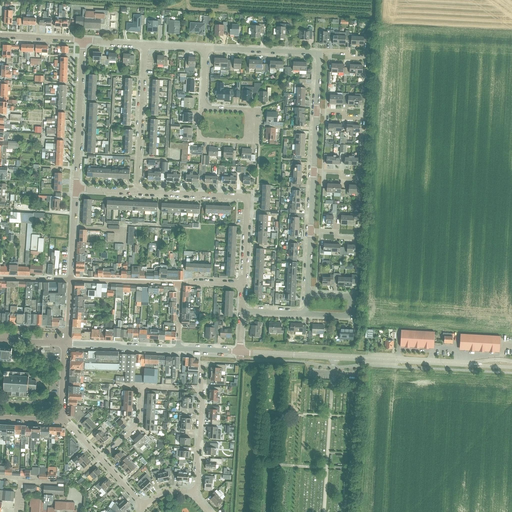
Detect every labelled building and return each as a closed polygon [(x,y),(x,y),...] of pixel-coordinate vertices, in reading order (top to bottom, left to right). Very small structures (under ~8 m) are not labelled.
[(6,11),(5,18),(13,18),(13,11),(15,11),(15,8),(10,8),(10,11),(6,11)] [(76,16),(76,26),(85,26),(85,28),(101,28),(101,24),(105,24),(105,14),(108,14),(108,11),(95,10),(94,12),(86,11),(86,10),(83,9),(82,17),(76,16)] [(55,26),(62,27),(62,11),(62,10),(59,10),(59,17),(56,16),(56,19),(54,19),(53,25),(55,25),(55,26)] [(62,11),(62,27),(68,27),(68,26),(70,26),(70,20),(65,20),(65,17),(65,11),(62,11)] [(127,24),(127,31),(141,32),(141,25),(144,26),(145,15),(135,15),(135,24),(127,24)] [(169,33),(179,34),(179,22),(169,21),(170,17),(167,17),(166,25),(169,25),(169,33)] [(209,24),(210,17),(203,17),(203,24),(191,23),(190,32),(197,32),(197,31),(199,31),(199,34),(204,35),(204,32),(205,32),(205,31),(204,31),(205,24),(209,24)] [(161,26),(161,19),(158,19),(158,22),(148,21),(147,32),(158,32),(158,25),(161,26)] [(227,30),(227,22),(223,22),(223,26),(216,25),(215,35),(223,36),(223,30),(227,30)] [(239,34),(239,26),(237,25),(237,24),(232,24),(232,27),(230,27),(230,35),(234,35),(234,36),(236,36),(236,34),(239,34)] [(249,34),(252,34),(252,37),(259,38),(260,32),(264,33),(265,24),(260,24),(260,27),(252,26),(252,28),(250,28),(249,29),(249,34)] [(280,26),(280,28),(277,28),(277,38),(284,39),(285,34),(289,34),(289,25),(285,24),(282,24),(280,26)] [(312,40),(312,30),(307,30),(307,32),(300,32),(299,40),(309,40),(312,40)] [(320,32),(319,43),(320,43),(320,44),(322,44),(327,44),(327,42),(330,42),(331,30),(327,30),(327,32),(320,32)] [(334,30),(331,30),(330,42),(333,42),(333,44),(339,44),(340,33),(340,32),(334,32),(334,30)] [(346,41),(349,41),(349,34),(349,31),(346,31),(346,33),(340,33),(339,44),(345,45),(346,41)] [(351,45),(358,45),(358,37),(355,37),(355,35),(349,34),(349,41),(351,42),(351,45)] [(358,37),(358,45),(364,46),(364,42),(367,42),(367,35),(364,35),(364,37),(358,37)] [(41,60),(44,60),(44,56),(48,56),(49,54),(50,55),(51,48),(48,48),(48,46),(42,45),(42,52),(41,55),(41,60)] [(58,47),(58,49),(58,53),(55,53),(55,55),(66,56),(67,54),(69,54),(69,47),(58,47)] [(8,58),(7,63),(13,63),(14,58),(11,58),(12,52),(3,52),(3,58),(8,58)] [(102,65),(105,65),(105,56),(103,56),(103,54),(102,54),(102,53),(94,52),(94,60),(100,61),(100,63),(102,63),(102,65)] [(105,65),(109,65),(109,60),(117,61),(117,54),(110,53),(109,56),(105,56),(105,65)] [(130,65),(134,65),(134,55),(131,55),(131,54),(124,54),(124,63),(130,63),(130,65)] [(164,66),(168,66),(168,57),(165,57),(165,56),(158,56),(158,65),(164,65),(164,66)] [(186,58),(185,70),(195,71),(195,57),(189,57),(189,59),(186,58)] [(221,71),(227,71),(227,70),(230,71),(231,62),(227,62),(227,59),(221,59),(221,67),(221,71)] [(231,62),(230,71),(234,71),(234,69),(240,69),(241,60),(234,59),(234,61),(233,61),(233,63),(231,62)] [(249,68),(255,69),(256,60),(249,60),(249,63),(246,63),(246,71),(249,71),(249,68)] [(261,72),(265,72),(265,64),(262,64),(262,61),(256,60),(255,69),(261,69),(261,72)] [(3,66),(2,72),(9,72),(17,73),(17,70),(13,70),(13,72),(10,72),(10,66),(13,66),(13,63),(7,63),(7,66),(3,66)] [(344,74),(347,74),(347,68),(344,67),(344,65),(338,64),(338,73),(344,73),(344,74)] [(350,73),(356,74),(357,65),(350,65),(350,68),(347,68),(347,74),(350,74),(350,73)] [(357,65),(356,74),(362,74),(362,77),(365,77),(365,68),(362,68),(362,65),(357,65)] [(5,78),(5,81),(12,81),(12,74),(19,75),(19,73),(17,73),(9,72),(2,72),(2,78),(5,78)] [(186,92),(194,92),(194,81),(187,80),(186,92)] [(2,84),(2,91),(8,91),(11,91),(11,87),(9,87),(9,85),(12,85),(12,81),(5,81),(5,84),(2,84)] [(236,88),(233,88),(233,90),(230,90),(223,89),(223,83),(217,83),(217,99),(222,99),(222,98),(229,98),(229,96),(233,97),(239,97),(240,91),(240,82),(236,82),(236,88)] [(242,87),(242,101),(250,101),(250,98),(251,98),(251,97),(252,93),(257,93),(262,84),(254,83),(254,87),(242,87)] [(297,88),(297,94),(305,94),(306,88),(302,88),(302,85),(295,85),(295,87),(297,88)] [(270,96),(271,88),(267,88),(267,92),(259,92),(259,93),(258,93),(258,96),(259,96),(259,102),(267,102),(267,96),(270,96)] [(342,102),(345,102),(346,93),(343,93),(343,96),(337,96),(336,104),(342,105),(342,102)] [(348,105),(355,105),(355,97),(349,96),(349,94),(346,93),(345,102),(348,102),(348,105)] [(330,104),(336,104),(337,96),(330,95),(330,94),(327,94),(327,101),(330,101),(330,104)] [(355,97),(355,105),(361,106),(361,103),(364,103),(364,94),(355,94),(355,97)] [(182,107),(184,107),(193,108),(193,99),(185,98),(185,95),(177,95),(177,98),(182,98),(182,101),(182,107)] [(10,115),(10,117),(22,118),(22,115),(10,114),(11,111),(13,111),(13,109),(0,108),(0,114),(7,115),(7,114),(10,115)] [(179,122),(183,122),(192,123),(193,114),(185,113),(185,110),(180,110),(179,115),(180,115),(179,122)] [(267,122),(271,122),(271,125),(280,126),(283,126),(283,122),(277,122),(278,113),(268,112),(267,122)] [(293,130),(296,130),(301,131),(301,127),(304,127),(304,124),(305,124),(306,121),(296,120),(293,120),(293,130)] [(335,133),(335,124),(329,124),(328,126),(326,126),(326,134),(328,134),(329,131),(332,132),(332,135),(335,135),(335,133)] [(280,126),(271,125),(270,128),(267,128),(266,140),(275,140),(275,129),(283,129),(283,126),(280,126)] [(191,138),(192,128),(183,128),(183,141),(188,141),(188,138),(191,138)] [(296,133),(296,139),(305,140),(305,134),(303,134),(303,131),(301,131),(296,130),(296,133)] [(0,132),(0,141),(9,141),(9,138),(4,138),(4,137),(9,137),(10,133),(4,132),(0,132)] [(0,152),(3,153),(4,146),(6,146),(6,148),(5,148),(5,149),(18,149),(18,148),(21,148),(21,142),(9,141),(0,141),(0,152)] [(192,154),(203,154),(203,147),(192,146),(192,154)] [(208,156),(215,156),(218,156),(218,148),(213,148),(213,147),(209,147),(208,156)] [(224,148),(224,156),(224,157),(232,158),(232,160),(236,160),(236,151),(233,151),(233,148),(224,148)] [(242,149),(242,156),(242,158),(251,159),(250,161),(255,161),(255,155),(251,154),(252,149),(242,149)] [(305,151),(296,150),(295,155),(292,155),(292,158),(301,159),(301,156),(304,156),(305,151)] [(352,156),(351,165),(358,166),(358,163),(360,163),(361,153),(358,153),(358,158),(354,158),(355,154),(352,154),(352,156)] [(326,164),(333,164),(333,155),(330,155),(330,157),(327,157),(327,154),(324,154),(324,161),(327,161),(326,164)] [(294,167),(294,171),(301,172),(302,165),(301,165),(301,162),(292,162),(291,167),(294,167)] [(0,180),(10,181),(11,173),(8,173),(8,168),(0,167),(0,180)] [(250,185),(253,185),(254,180),(250,180),(250,176),(244,175),(243,184),(250,185)] [(291,182),(291,187),(297,188),(297,187),(299,188),(299,184),(301,184),(301,178),(291,178),(290,178),(290,182),(291,182)] [(327,193),(334,193),(334,184),(327,184),(327,189),(323,188),(322,196),(327,196),(327,193)] [(334,184),(334,193),(342,193),(341,197),(345,197),(345,190),(341,189),(341,185),(334,184)] [(351,195),(351,194),(356,194),(356,197),(359,197),(359,187),(356,187),(357,186),(349,185),(349,189),(347,188),(347,195),(351,195)] [(292,193),(292,197),(300,197),(300,191),(297,191),(297,188),(291,187),(288,187),(288,192),(292,193)] [(47,196),(47,202),(50,202),(49,210),(52,210),(60,211),(60,206),(60,203),(60,200),(60,199),(61,197),(56,197),(47,196)] [(300,210),(300,204),(292,203),(290,203),(290,207),(289,213),(296,213),(296,210),(300,210)] [(327,215),(326,224),(333,224),(333,222),(336,222),(336,218),(337,211),(337,209),(337,204),(333,204),(333,210),(332,211),(331,213),(330,213),(330,215),(327,215)] [(348,216),(347,225),(353,225),(354,219),(358,220),(358,216),(358,209),(355,209),(355,214),(351,214),(350,216),(348,216)] [(21,223),(21,213),(14,212),(13,216),(10,216),(10,223),(21,223)] [(33,213),(33,214),(21,213),(21,223),(28,223),(33,223),(33,218),(33,213)] [(291,223),(291,224),(299,224),(299,218),(296,217),(296,214),(289,214),(289,219),(288,219),(288,223),(291,223)] [(288,234),(288,240),(295,240),(295,237),(298,237),(299,231),(291,230),(289,230),(288,230),(287,234),(288,234)] [(31,250),(31,251),(31,254),(31,255),(42,256),(43,242),(44,242),(44,239),(43,239),(43,236),(40,236),(40,235),(39,235),(40,232),(32,232),(32,234),(32,237),(32,240),(32,242),(31,245),(31,248),(31,250)] [(267,239),(258,238),(258,244),(259,244),(259,247),(266,248),(267,239)] [(295,244),(295,240),(288,240),(288,246),(286,245),(286,250),(290,250),(298,250),(298,244),(295,244)] [(324,252),(332,252),(332,244),(324,244),(324,246),(320,246),(320,254),(324,254),(324,252)] [(339,255),(344,255),(344,247),(340,247),(340,245),(332,244),(332,252),(339,253),(339,255)] [(344,247),(344,255),(348,255),(349,253),(355,254),(355,246),(347,245),(347,248),(344,247)] [(298,250),(290,250),(289,256),(287,256),(287,259),(296,260),(296,257),(297,257),(298,250)] [(55,269),(56,257),(55,257),(55,253),(52,253),(51,259),(52,259),(51,265),(48,265),(48,275),(53,275),(54,269),(55,269)] [(9,275),(18,276),(18,267),(19,262),(14,262),(10,262),(10,265),(9,275)] [(4,264),(4,266),(1,266),(0,266),(0,269),(0,274),(9,275),(10,265),(6,265),(6,264),(4,264)] [(30,273),(42,275),(43,267),(31,265),(30,273)] [(154,279),(159,279),(160,269),(160,266),(157,266),(155,268),(155,270),(147,270),(146,279),(154,279)] [(172,266),(168,266),(168,269),(167,274),(167,279),(178,280),(178,275),(178,271),(172,271),(172,266)] [(23,276),(30,276),(30,267),(26,267),(23,267),(18,267),(18,276),(23,276)] [(76,272),(76,277),(83,277),(83,272),(84,272),(84,268),(76,267),(76,272)] [(139,279),(139,278),(140,267),(132,267),(132,268),(132,279),(139,279)] [(108,269),(103,269),(103,270),(103,278),(111,278),(111,269),(111,268),(108,268),(108,269)] [(95,278),(103,278),(103,270),(98,270),(96,269),(96,272),(95,272),(95,278)] [(159,279),(167,279),(167,274),(168,269),(160,269),(159,279)] [(234,270),(227,270),(227,274),(219,274),(219,278),(228,278),(228,276),(234,277),(234,270)] [(338,286),(344,286),(345,278),(342,278),(342,277),(340,274),(334,273),(334,275),(333,283),(338,283),(338,286)] [(333,283),(334,275),(330,275),(330,278),(323,278),(322,285),(330,286),(330,285),(333,285),(333,283)] [(345,278),(344,286),(352,287),(352,284),(357,284),(358,276),(352,275),(352,278),(345,278)] [(24,324),(31,325),(31,314),(31,309),(32,300),(33,291),(33,282),(27,282),(27,288),(26,301),(25,312),(24,324)] [(44,283),(44,290),(44,293),(44,295),(43,306),(43,309),(43,315),(42,325),(47,326),(48,316),(46,316),(47,305),(48,305),(48,302),(53,303),(53,305),(53,307),(53,326),(55,326),(61,327),(62,326),(63,326),(64,327),(65,327),(66,326),(65,326),(66,310),(67,305),(65,305),(65,303),(66,303),(66,299),(65,299),(66,293),(67,291),(67,285),(67,283),(64,283),(59,283),(58,293),(49,293),(49,283),(44,283)] [(49,293),(58,293),(59,283),(49,283),(49,293)] [(75,289),(74,297),(86,297),(88,297),(89,291),(97,291),(97,284),(85,283),(75,283),(75,289)] [(88,297),(91,297),(101,298),(102,284),(97,284),(97,291),(89,291),(88,297)] [(149,286),(149,288),(148,295),(153,296),(154,294),(159,295),(159,293),(159,287),(159,286),(154,286),(149,286)] [(148,295),(149,288),(137,287),(136,302),(148,302),(148,295)] [(168,302),(169,302),(176,303),(176,293),(170,293),(170,298),(168,298),(168,302)] [(74,297),(74,308),(87,308),(97,308),(97,305),(84,305),(84,302),(85,302),(85,300),(91,300),(91,297),(88,297),(86,297),(74,297)] [(24,324),(25,312),(18,311),(17,324),(17,325),(19,324),(20,324),(20,323),(22,323),(24,324)] [(73,313),(73,320),(84,320),(89,321),(88,320),(89,313),(87,313),(73,313)] [(190,320),(182,319),(182,325),(190,325),(190,328),(195,328),(195,325),(195,323),(190,323),(190,320)] [(73,320),(73,328),(80,328),(81,323),(89,323),(89,321),(84,320),(73,320)] [(218,332),(218,321),(215,321),(214,325),(212,325),(212,328),(206,327),(206,338),(214,339),(214,332),(218,332)] [(218,321),(218,332),(218,334),(221,334),(221,337),(231,338),(232,329),(223,329),(223,325),(223,322),(218,321)] [(260,326),(260,322),(255,322),(255,326),(252,326),(252,330),(250,330),(250,337),(259,337),(260,326)] [(283,333),(283,329),(281,329),(281,323),(270,323),(269,332),(276,332),(276,333),(281,333),(283,333)] [(140,324),(139,338),(147,339),(148,330),(148,327),(143,327),(143,324),(140,324)] [(302,334),(306,335),(306,326),(303,326),(303,324),(291,324),(290,331),(302,332),(302,334)] [(147,339),(159,339),(159,331),(159,330),(152,330),(152,325),(148,325),(148,327),(148,330),(147,339)] [(324,334),(324,325),(312,325),(312,331),(309,331),(308,338),(312,338),(312,334),(324,334)] [(159,339),(165,340),(165,331),(166,327),(168,327),(163,326),(163,331),(159,331),(159,339)] [(340,339),(352,339),(353,329),(346,329),(346,326),(341,326),(340,339)] [(92,340),(105,341),(106,330),(104,330),(100,330),(99,329),(99,330),(92,330),(92,340)] [(400,347),(430,348),(434,344),(435,332),(401,330),(400,347)] [(72,333),(72,339),(90,340),(90,334),(91,332),(85,332),(85,333),(82,333),(82,334),(81,334),(72,333)] [(452,337),(454,337),(454,334),(443,333),(443,338),(444,338),(444,343),(452,343),(452,337)] [(499,352),(500,336),(460,334),(460,346),(464,350),(499,352)] [(393,347),(394,341),(385,341),(385,346),(386,346),(386,349),(392,349),(392,347),(393,347)] [(0,361),(11,362),(15,362),(15,360),(11,360),(12,354),(12,349),(0,347),(0,361)] [(70,366),(70,369),(84,369),(84,370),(126,372),(127,355),(119,355),(119,353),(89,352),(89,353),(88,362),(71,361),(71,362),(75,362),(75,366),(70,366)] [(71,352),(71,361),(88,362),(89,353),(71,352)] [(127,355),(126,372),(125,377),(125,383),(135,383),(135,382),(135,375),(136,366),(136,362),(136,356),(127,355)] [(137,355),(136,356),(136,362),(136,366),(145,366),(145,355),(137,355)] [(144,376),(144,383),(157,384),(158,370),(159,364),(159,356),(145,355),(145,366),(144,369),(144,376)] [(173,357),(166,357),(165,371),(165,374),(168,374),(169,366),(173,366),(173,357)] [(188,370),(188,374),(198,374),(198,371),(199,360),(195,360),(195,358),(189,358),(188,365),(188,370)] [(212,368),(211,374),(221,375),(222,371),(225,372),(226,365),(218,365),(217,368),(212,368)] [(4,395),(8,395),(8,396),(8,395),(15,396),(16,396),(23,396),(23,397),(24,397),(24,396),(27,397),(28,397),(28,396),(28,394),(33,394),(33,391),(32,391),(32,389),(36,390),(37,381),(32,380),(32,379),(29,379),(29,373),(9,372),(6,372),(6,371),(5,371),(5,372),(5,373),(5,375),(5,374),(5,375),(5,376),(4,391),(4,395)] [(221,375),(211,374),(211,381),(217,381),(217,385),(225,385),(225,378),(221,378),(221,375)] [(69,382),(69,393),(84,394),(86,394),(86,393),(84,393),(84,391),(80,391),(80,387),(79,387),(80,383),(78,383),(69,382)] [(210,390),(210,395),(218,396),(218,393),(221,393),(221,388),(214,387),(214,390),(210,390)] [(148,393),(148,399),(156,399),(156,394),(158,394),(159,391),(152,391),(151,394),(148,393)] [(187,398),(188,393),(181,392),(180,400),(183,400),(183,403),(192,403),(193,398),(187,398)] [(69,400),(68,405),(77,406),(77,403),(83,403),(83,400),(82,400),(82,396),(84,396),(84,394),(69,393),(69,394),(69,400)] [(218,396),(210,395),(210,400),(213,401),(213,403),(220,404),(220,399),(218,398),(218,396)] [(180,403),(180,411),(187,411),(187,408),(192,409),(192,403),(183,403),(180,403)] [(77,406),(68,405),(68,416),(74,416),(77,416),(80,420),(86,415),(81,410),(81,406),(77,406)] [(209,409),(209,415),(217,415),(217,412),(220,412),(220,407),(213,407),(213,410),(209,409)] [(82,424),(90,432),(96,426),(89,418),(91,416),(89,413),(83,418),(85,421),(82,424)] [(182,421),(182,424),(191,424),(192,419),(186,418),(186,415),(179,415),(179,421),(182,421)] [(217,415),(209,415),(209,420),(212,420),(212,423),(219,423),(220,420),(217,420),(217,415)] [(120,418),(116,422),(117,423),(123,430),(127,426),(125,424),(127,422),(123,417),(121,419),(120,418)] [(191,424),(182,424),(182,426),(179,426),(179,432),(186,432),(186,429),(191,429),(191,424)] [(15,436),(15,435),(15,426),(7,425),(7,436),(7,441),(7,444),(10,444),(10,436),(15,436)] [(32,427),(31,437),(31,450),(34,451),(35,444),(36,444),(36,441),(41,441),(41,437),(41,427),(32,427)] [(41,427),(41,437),(45,438),(45,439),(49,439),(50,427),(41,427)] [(94,437),(98,441),(105,435),(103,432),(104,431),(101,427),(96,431),(98,434),(94,437)] [(208,431),(209,431),(208,438),(217,438),(217,439),(220,439),(221,434),(217,433),(218,428),(208,427),(208,431)] [(62,428),(56,428),(56,435),(55,435),(55,437),(56,437),(55,440),(58,441),(58,435),(65,435),(65,428),(62,428)] [(141,433),(137,437),(143,443),(144,445),(145,446),(151,440),(146,434),(143,436),(141,433)] [(105,435),(98,441),(101,445),(105,442),(107,444),(113,439),(111,436),(110,437),(109,435),(107,437),(105,435)] [(180,444),(190,445),(190,438),(184,438),(184,435),(177,435),(177,441),(180,441),(180,444)] [(143,443),(137,437),(133,441),(135,443),(133,445),(138,450),(144,445),(143,443)] [(70,456),(71,457),(80,449),(79,448),(79,446),(71,438),(70,439),(69,439),(68,456),(70,456)] [(207,455),(216,455),(216,448),(218,449),(218,444),(210,443),(210,448),(207,448),(207,455)] [(174,447),(174,450),(176,451),(176,454),(176,459),(179,460),(179,457),(189,458),(190,451),(183,451),(184,448),(177,448),(174,447)] [(121,459),(123,461),(128,456),(124,452),(122,454),(120,451),(113,458),(117,462),(121,459)] [(78,462),(81,465),(88,458),(84,454),(80,457),(78,455),(72,460),(76,464),(78,462)] [(140,464),(144,459),(140,455),(136,460),(140,464)] [(121,466),(125,471),(132,464),(133,463),(128,456),(123,461),(124,463),(121,466)] [(88,458),(81,465),(83,467),(80,469),(84,473),(90,468),(88,466),(91,462),(88,458)] [(206,461),(206,468),(216,469),(216,465),(219,465),(219,464),(222,464),(222,459),(213,459),(213,462),(206,461)] [(132,464),(125,471),(128,475),(132,471),(134,474),(139,469),(136,465),(134,466),(132,464)] [(48,478),(56,479),(56,472),(56,467),(48,467),(48,468),(48,471),(48,478)] [(39,468),(39,475),(39,479),(48,480),(48,478),(48,471),(48,468),(39,468)] [(90,475),(94,480),(101,473),(97,468),(92,472),(90,470),(85,475),(87,477),(90,475)] [(165,472),(162,473),(164,482),(169,481),(168,476),(171,475),(170,468),(164,469),(165,472)] [(177,481),(183,482),(183,472),(180,472),(181,469),(175,469),(174,476),(177,476),(177,481)] [(164,482),(162,473),(160,473),(159,470),(153,472),(155,478),(158,478),(159,483),(164,482)] [(146,474),(140,480),(149,489),(153,486),(150,482),(152,480),(146,474)] [(207,490),(212,490),(213,480),(215,480),(215,477),(205,476),(205,488),(207,490)] [(101,481),(95,486),(100,491),(102,493),(104,495),(107,492),(108,494),(109,494),(113,490),(111,488),(109,486),(112,484),(107,479),(103,484),(101,481)] [(149,489),(140,480),(138,482),(139,482),(137,484),(145,493),(149,489)] [(44,493),(64,495),(64,488),(44,486),(44,493)] [(222,501),(223,501),(220,498),(224,494),(220,490),(218,491),(217,490),(212,494),(214,496),(210,500),(217,506),(220,503),(221,503),(222,502),(222,501)] [(14,492),(3,491),(2,506),(2,507),(2,508),(13,508),(14,492)] [(30,499),(30,507),(31,507),(31,511),(74,511),(75,503),(55,502),(55,508),(48,508),(48,511),(47,511),(47,504),(50,504),(50,501),(53,502),(54,496),(45,495),(44,510),(43,510),(44,499),(30,499)] [(121,502),(128,509),(131,505),(123,496),(121,498),(123,500),(121,502)] [(111,508),(116,511),(119,507),(122,511),(124,511),(128,509),(121,502),(119,504),(117,502),(114,504),(111,508)]
